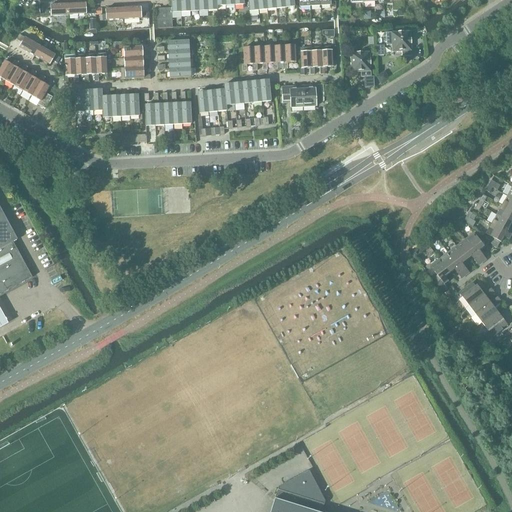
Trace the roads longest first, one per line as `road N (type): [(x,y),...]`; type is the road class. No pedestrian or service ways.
road 1 (secondary): [(0,383),(325,196),(511,73)]
road 2 (unclassified): [(35,132),(96,164),(288,153),(347,120)]
road 3 (residential): [(153,86),(340,76),(347,120)]
road 4 (unclassified): [(347,120),(436,62),(443,42),(509,0)]
